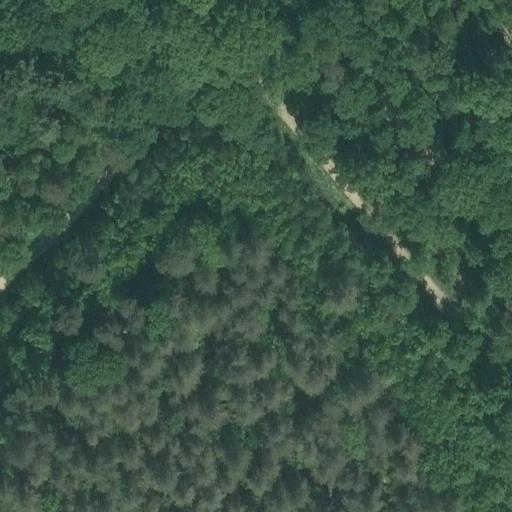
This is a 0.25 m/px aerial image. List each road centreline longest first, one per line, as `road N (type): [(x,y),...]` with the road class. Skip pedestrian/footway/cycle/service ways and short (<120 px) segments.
road 1 (track): [(511,383),(221,49)]
road 2 (track): [(0,283),(75,216),(221,49)]
